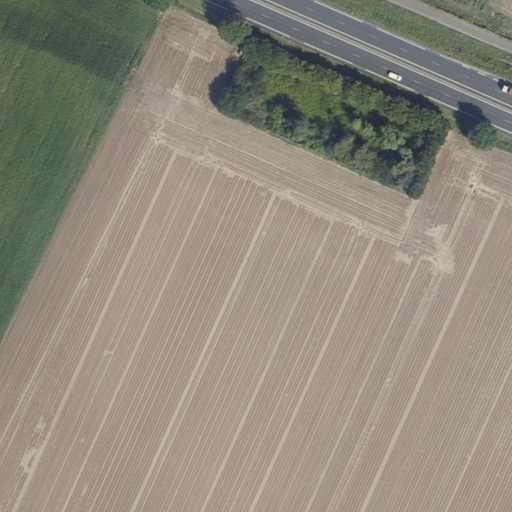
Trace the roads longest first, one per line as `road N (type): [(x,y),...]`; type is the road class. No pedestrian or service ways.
road 1 (trunk): [(226,0),(511,124)]
road 2 (trunk): [(511,97),(289,0)]
